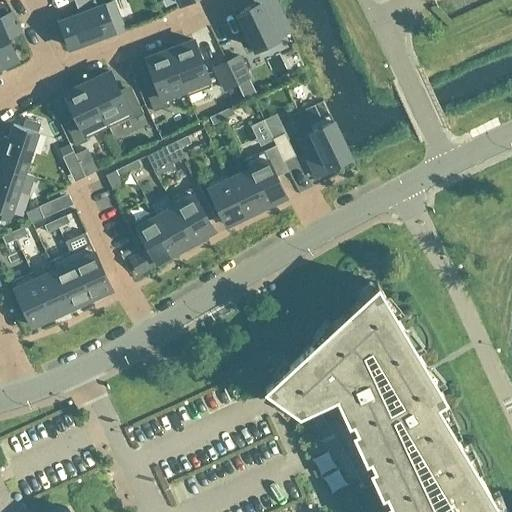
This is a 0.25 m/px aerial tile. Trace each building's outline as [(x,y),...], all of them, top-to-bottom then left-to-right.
[(91,0),(74,0),(80,14),(59,22),(69,47),(106,33),(107,37),(123,31),(112,2),(95,8),(91,0)] [(289,31),(274,0),(255,0),(256,3),(236,12),(256,52),(278,41),(276,37),(289,31)] [(10,14),(0,18),(0,65),(16,59),(5,37),(10,35),(18,31),(10,14)] [(202,65),(192,39),(169,48),(186,93),(185,93),(186,96),(210,86),(203,66),(204,66),(204,65),(202,65)] [(186,93),(169,48),(145,57),(155,83),(144,87),(153,111),(164,106),(163,102),(185,93),(186,93)] [(237,55),(225,61),(236,84),(248,78),(237,55)] [(236,84),(225,61),(214,66),(225,89),(236,84)] [(108,70),(86,81),(107,127),(130,116),(131,118),(142,113),(131,90),(120,95),(108,70)] [(107,127),(86,81),(63,92),(75,117),(64,123),(75,145),(86,140),(85,137),(107,127)] [(230,106),(219,112),(223,119),(234,114),(230,106)] [(223,119),(219,112),(209,117),(212,124),(223,119)] [(348,155),(329,113),(306,124),(309,130),(296,137),(315,176),(330,169),(328,164),(348,155)] [(39,124),(24,119),(22,126),(12,123),(4,148),(0,146),(0,164),(24,173),(37,131),(39,124)] [(283,132),(272,138),(275,145),(283,160),(294,155),(283,132)] [(178,148),(190,142),(187,135),(175,141),(178,148)] [(178,148),(175,141),(165,146),(146,155),(154,172),(173,162),(169,153),(178,148)] [(69,144),(58,149),(61,156),(72,151),(69,144)] [(275,145),(263,150),(276,176),(288,171),(283,160),(275,145)] [(276,176),(263,150),(242,161),(246,169),(247,169),(264,205),(285,195),(276,176)] [(72,151),(61,156),(65,163),(76,158),(72,151)] [(129,171),(140,166),(137,159),(126,164),(129,171)] [(32,176),(24,173),(0,164),(0,218),(8,221),(18,191),(26,194),(32,176)] [(129,171),(126,164),(115,169),(118,177),(129,171)] [(247,169),(246,169),(228,178),(227,178),(245,214),(264,205),(247,169)] [(227,178),(228,178),(225,171),(204,181),(224,224),(245,214),(227,178)] [(169,199),(172,206),(173,205),(193,240),(213,229),(189,187),(169,199)] [(43,217),(54,212),(49,201),(38,206),(43,217)] [(173,205),(172,206),(155,215),(154,216),(175,251),(193,240),(173,205)] [(154,216),(155,215),(153,211),(132,223),(147,248),(129,258),(137,273),(175,251),(154,216)] [(65,215),(54,220),(57,227),(68,222),(65,215)] [(57,227),(54,220),(43,224),(47,232),(57,227)] [(23,226),(12,231),(15,238),(26,233),(23,226)] [(15,238),(12,231),(1,236),(4,243),(15,238)] [(110,288),(89,242),(69,252),(90,298),(110,288)] [(90,298),(69,252),(48,261),(52,270),(53,270),(70,307),(90,298)] [(53,270),(52,270),(35,278),(34,279),(51,316),(70,307),(53,270)] [(34,279),(35,278),(32,272),(10,282),(30,325),(51,316),(34,279)] [(426,367),(421,358),(376,282),(350,306),(312,341),(298,354),(299,354),(287,365),(263,386),(279,397),(297,410),(314,402),(347,459),(364,486),(375,481),(389,511),(500,511),(435,402),(444,397),(431,374),(428,370),(426,367)] [(333,499),(347,491),(327,456),(312,464),(322,482),(323,481),(333,499)]
